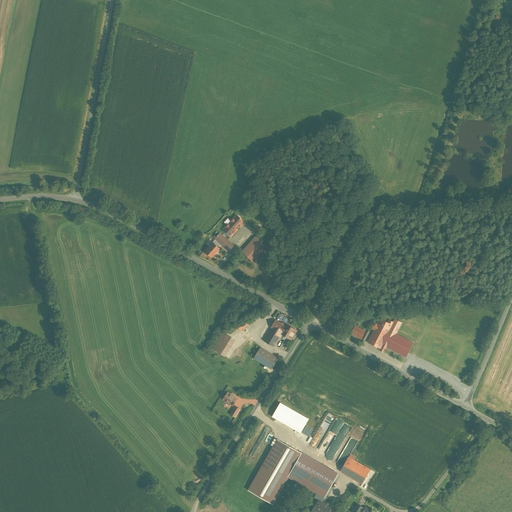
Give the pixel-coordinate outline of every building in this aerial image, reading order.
[(242,221),(235,215),(222,230),(231,238),(239,230),(236,228),(242,221)] [(274,230),(273,229),(272,227),(270,227),(268,227),(266,227),(265,229),(264,231),(264,233),(265,235),(266,237),(268,237),(270,237),(271,237),(273,236),(274,234),(275,232),(274,230)] [(233,245),(220,233),(215,238),(229,251),(233,245)] [(266,248),(254,238),(241,254),(253,264),(266,248)] [(219,249),(212,242),(204,250),(211,257),(219,249)] [(360,313),(350,313),(350,321),(360,320),(360,313)] [(250,323),(248,319),(237,326),(240,331),(250,323)] [(387,323),(380,319),(377,325),(374,323),(371,328),(374,330),(368,342),(380,348),(380,349),(381,348),(385,350),(387,347),(406,357),(413,343),(396,334),(401,323),(394,319),(393,322),(389,320),(387,323)] [(271,328),(282,334),(291,339),(296,330),(285,324),(284,325),(276,320),(271,328)] [(365,331),(355,327),(352,334),(361,338),(365,331)] [(282,334),(271,328),(264,341),(275,347),(282,334)] [(234,339),(223,332),(213,349),(224,356),(234,339)] [(288,343),(284,341),(280,348),(284,350),(288,343)] [(278,358),(261,348),(254,358),(265,365),(272,369),(278,358)] [(238,398),(228,392),(223,400),(233,406),(238,398)] [(274,447),(249,490),(272,504),(289,477),(302,453),(278,440),(274,447)] [(324,502),(339,476),(328,469),(302,453),(289,477),(322,496),(320,500),(324,502)] [(370,470),(349,458),(341,472),(362,484),(370,470)] [(330,511),(333,507),(324,502),(320,500),(318,499),(312,510),(315,511),(330,511)] [(337,511),(342,505),(337,503),(333,510),(335,511),(337,511)]
